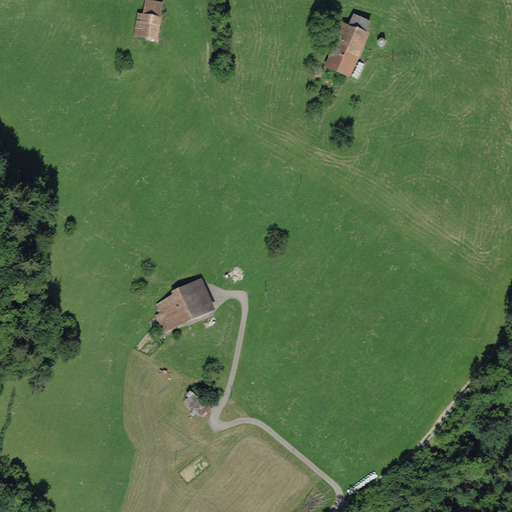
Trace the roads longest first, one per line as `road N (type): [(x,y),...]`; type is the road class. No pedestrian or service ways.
road 1 (track): [(346,498),(265,425),(216,419),(245,307),(238,295),(215,296)]
road 2 (track): [(511,317),(421,443),(329,511)]
